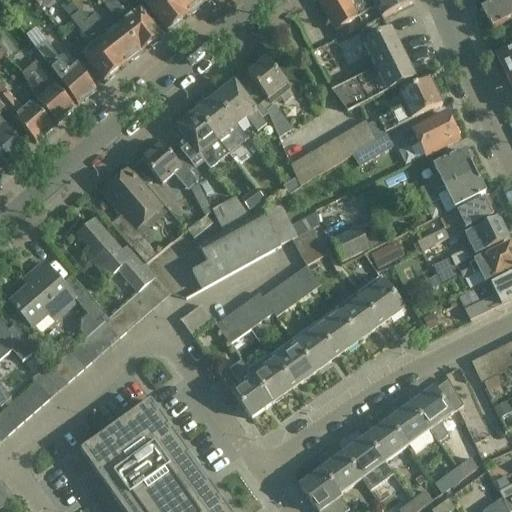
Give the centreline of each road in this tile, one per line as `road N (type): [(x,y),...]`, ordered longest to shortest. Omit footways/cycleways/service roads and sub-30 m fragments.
road 1 (residential): [(261,471),(161,342),(143,344),(11,460)]
road 2 (residential): [(0,228),(263,0)]
road 3 (residential): [(261,471),(414,371),(511,325)]
road 4 (unclassified): [(511,157),(437,0)]
